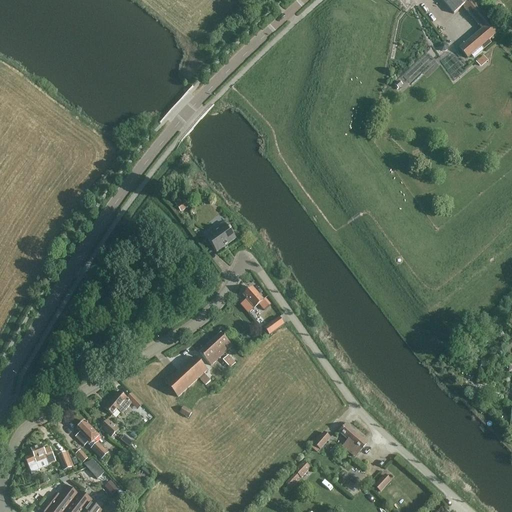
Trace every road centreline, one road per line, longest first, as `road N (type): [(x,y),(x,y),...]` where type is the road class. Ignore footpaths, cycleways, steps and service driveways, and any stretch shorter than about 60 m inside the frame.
road 1 (residential): [(0,493),(23,431),(187,329),(247,260),(363,416),(469,511)]
road 2 (tertiary): [(0,388),(119,192),(202,96),(303,0)]
